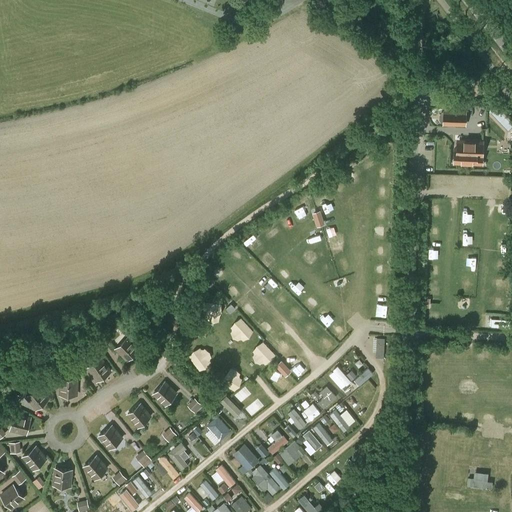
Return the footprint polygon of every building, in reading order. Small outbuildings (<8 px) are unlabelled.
[(465,124),(465,109),(443,109),(443,123),(465,124)] [(452,162),(482,164),(483,139),(455,138),(455,146),(453,146),(452,162)] [(324,222),(321,212),(313,215),(316,225),(324,222)] [(271,253),(262,261),(270,269),(279,261),(271,253)] [(202,285),(205,288),(211,283),(208,280),(202,285)] [(221,320),(225,303),(207,299),(203,316),(221,320)] [(230,304),(226,307),(230,312),(234,309),(230,304)] [(241,316),(230,330),(245,342),(256,328),(241,316)] [(510,318),(492,316),(491,325),(509,327),(510,318)] [(275,342),(282,336),(276,330),(269,336),(275,342)] [(103,332),(95,338),(101,346),(109,340),(103,332)] [(139,349),(127,337),(116,348),(127,360),(139,349)] [(384,337),(377,337),(376,351),(376,357),(383,357),(384,337)] [(251,351),(265,366),(278,353),(264,339),(251,351)] [(206,368),(215,353),(199,343),(190,359),(206,368)] [(431,358),(442,358),(442,346),(431,346),(431,358)] [(70,356),(76,364),(84,358),(78,350),(70,356)] [(101,358),(88,367),(97,380),(110,371),(101,358)] [(287,375),(293,369),(283,358),(277,364),(287,375)] [(304,362),(294,369),(300,377),(310,369),(304,362)] [(56,365),(46,368),(49,378),(59,375),(56,365)] [(339,365),(330,373),(347,390),(355,382),(339,365)] [(226,385),(239,388),(243,369),(230,366),(226,385)] [(360,385),(375,372),(370,366),(355,379),(360,385)] [(285,391),(292,381),(279,372),(273,382),(285,391)] [(60,394),(76,395),(77,378),(61,378),(60,394)] [(164,381),(153,393),(165,404),(176,393),(164,381)] [(329,384),(322,389),(327,396),(320,401),(325,407),(338,396),(329,384)] [(38,386),(26,396),(36,409),(49,398),(38,386)] [(355,411),(358,409),(363,414),(367,410),(363,404),(367,400),(357,388),(345,399),(355,411)] [(7,400),(16,404),(21,395),(12,390),(7,400)] [(237,416),(244,409),(229,393),(222,399),(237,416)] [(194,397),(187,405),(195,412),(202,405),(194,397)] [(304,409),(312,419),(322,411),(314,402),(304,409)] [(128,413),(138,426),(151,416),(140,403),(128,413)] [(289,411),(302,428),(309,423),(296,406),(289,411)] [(343,429),(357,420),(349,407),(341,413),(338,407),(332,411),(343,429)] [(10,429),(26,433),(30,418),(14,413),(10,429)] [(218,442),(233,426),(218,413),(208,424),(212,427),(207,432),(218,442)] [(321,420),(315,425),(329,443),(335,438),(321,420)] [(295,435),(299,432),(290,424),(286,428),(295,435)] [(122,438),(112,425),(99,435),(110,448),(122,438)] [(503,436),(504,427),(489,426),(488,435),(503,436)] [(170,427),(162,433),(169,441),(177,434),(170,427)] [(193,439),(202,432),(198,427),(189,434),(193,439)] [(278,439),(269,446),(274,452),(290,439),(280,427),(273,433),(278,439)] [(307,447),(312,453),(324,443),(311,427),(303,434),(311,443),(307,447)] [(186,458),(190,454),(186,448),(188,446),(182,440),(169,451),(184,468),(190,462),(186,458)] [(295,440),(281,451),(290,463),(305,453),(295,440)] [(20,441),(9,442),(10,452),(21,451),(20,441)] [(244,464),(241,466),(244,471),(261,461),(248,441),(235,450),(244,464)] [(23,456),(34,469),(46,459),(35,446),(23,456)] [(145,465),(154,460),(146,448),(137,453),(145,465)] [(279,461),(285,458),(281,452),(275,455),(279,461)] [(175,477),(180,473),(166,453),(160,457),(175,477)] [(107,468),(96,455),(84,466),(95,478),(107,468)] [(232,485),(237,480),(223,462),(217,467),(232,485)] [(263,462),(252,471),(266,489),(269,486),(274,493),(283,486),(263,462)] [(285,487),(291,482),(277,465),(271,470),(285,487)] [(55,468),(54,484),(70,486),(71,469),(55,468)] [(114,475),(121,484),(129,477),(121,469),(114,475)] [(329,473),(334,482),(342,477),(338,469),(329,473)] [(12,476),(19,484),(26,478),(20,470),(12,476)] [(214,472),(216,479),(223,477),(221,470),(214,472)] [(476,470),(476,477),(469,477),(469,485),(494,485),(494,480),(490,480),(490,471),(476,470)] [(134,478),(148,496),(154,491),(140,473),(134,478)] [(215,498),(220,492),(207,478),(201,483),(215,498)] [(128,483),(137,492),(140,488),(132,479),(128,483)] [(321,481),(317,484),(321,490),(326,486),(321,481)] [(225,482),(219,487),(224,492),(230,487),(225,482)] [(239,482),(234,487),(238,492),(243,488),(239,482)] [(14,485),(1,495),(10,507),(23,497),(14,485)] [(122,492),(133,509),(141,504),(130,487),(122,492)] [(458,498),(459,488),(448,487),(447,497),(458,498)] [(189,509),(191,511),(197,511),(205,506),(191,490),(185,495),(193,505),(189,509)] [(269,502),(275,496),(270,490),(264,496),(269,502)] [(299,498),(311,511),(315,511),(319,509),(306,492),(299,498)] [(177,493),(166,504),(171,509),(182,498),(177,493)] [(240,511),(246,511),(254,506),(243,493),(232,503),(240,511)] [(87,499),(77,501),(79,511),(90,509),(87,499)] [(213,511),(234,511),(225,500),(213,511)]
